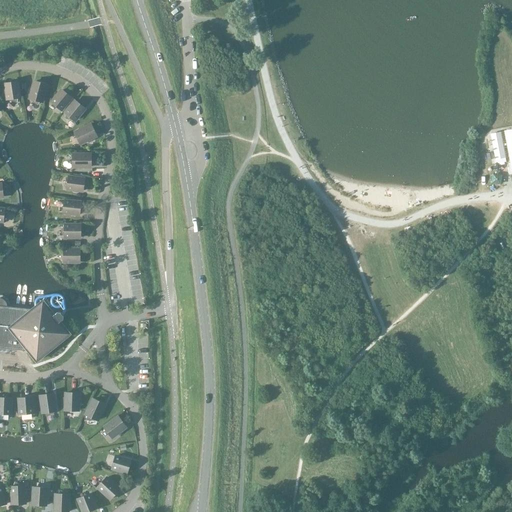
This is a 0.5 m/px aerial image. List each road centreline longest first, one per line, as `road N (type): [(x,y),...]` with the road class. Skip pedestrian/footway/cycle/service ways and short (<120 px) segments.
road 1 (tertiary): [(203,505),(210,365),(187,186)]
road 2 (unclassified): [(169,310),(167,129),(175,127)]
road 3 (tertiary): [(175,127),(137,0)]
road 4 (unclassified): [(194,124),(184,0)]
